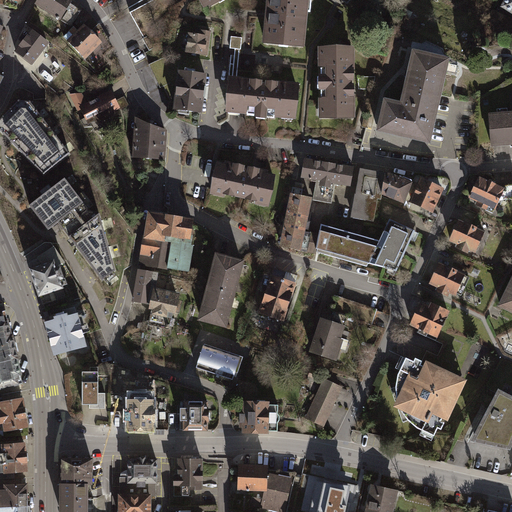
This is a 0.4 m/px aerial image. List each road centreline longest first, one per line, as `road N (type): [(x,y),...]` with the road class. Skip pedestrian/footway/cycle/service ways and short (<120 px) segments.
road 1 (residential): [(459,169),(179,127),(143,98),(113,34),(86,0)]
road 2 (residential): [(336,452),(459,169)]
road 3 (residential): [(336,452),(46,441)]
road 4 (secondary): [(46,441),(35,330),(0,241)]
road 5 (residential): [(511,490),(336,452)]
